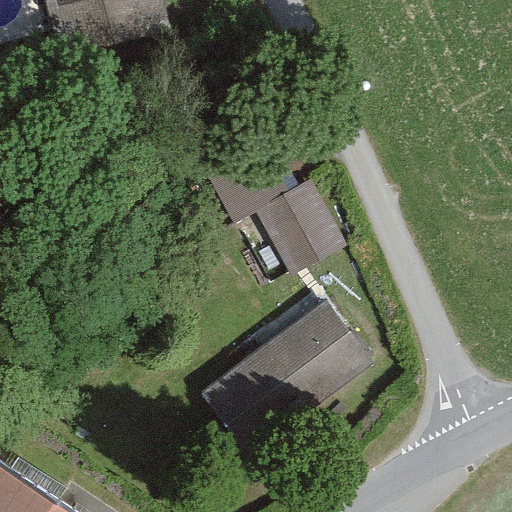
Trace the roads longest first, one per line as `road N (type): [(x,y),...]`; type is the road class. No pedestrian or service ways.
road 1 (residential): [(484,445),(271,0)]
road 2 (unclassified): [(368,511),(484,445)]
